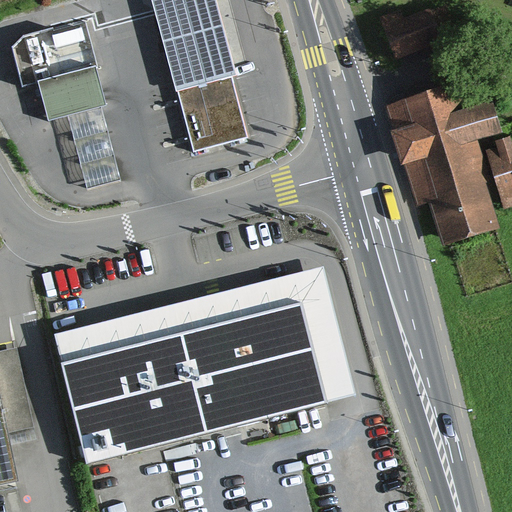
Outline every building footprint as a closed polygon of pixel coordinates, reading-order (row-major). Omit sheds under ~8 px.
[(216,0),(152,0),(177,92),(178,92),(232,77),(236,76),(216,0)] [(406,17),(387,24),(402,64),(456,43),(446,17),(410,30),(406,17)] [(88,53),(35,68),(49,120),(67,115),(101,106),(106,104),(96,67),(91,68),(88,53)] [(232,77),(178,92),(194,152),(248,137),(232,77)] [(464,93),(397,112),(422,201),(437,197),(452,250),(505,235),(481,148),(511,139),(511,132),(506,110),(471,119),(464,93)] [(101,106),(67,115),(87,190),(121,180),(101,106)] [(511,155),(494,161),(507,206),(511,204),(511,155)] [(54,335),(61,365),(302,304),(327,404),(356,397),(323,268),(54,335)] [(302,304),(61,365),(86,465),(327,404),(302,304)] [(0,481),(16,478),(0,404),(0,481)]
